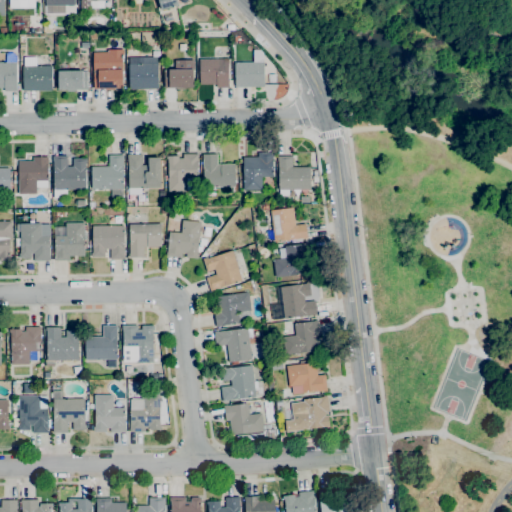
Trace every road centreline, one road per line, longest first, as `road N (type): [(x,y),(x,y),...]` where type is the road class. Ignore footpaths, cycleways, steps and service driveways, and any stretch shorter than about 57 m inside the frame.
road 1 (residential): [(0,467),(196,465),(373,448)]
road 2 (residential): [(0,295),(176,292),(196,465)]
road 3 (residential): [(0,121),(327,113)]
road 4 (tertiary): [(327,113),(364,381)]
